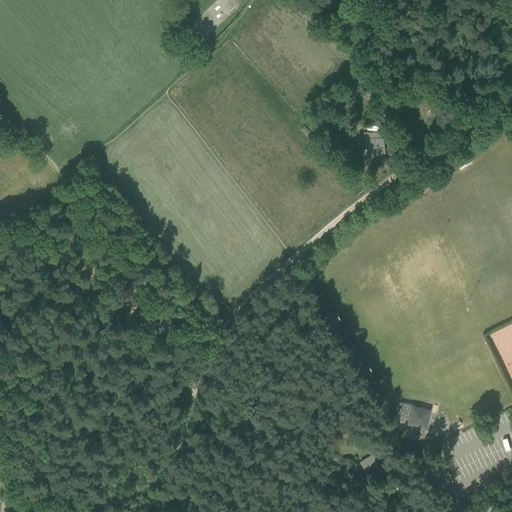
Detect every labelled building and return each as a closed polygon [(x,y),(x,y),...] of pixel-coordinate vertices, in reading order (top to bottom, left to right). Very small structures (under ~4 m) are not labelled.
[(415,104),(416,109),(417,119),(432,117),(430,103),(415,104)] [(305,125),(301,129),(306,134),(310,131),(305,125)] [(369,139),(369,144),(370,154),(385,153),(384,138),(369,139)] [(140,317),(148,331),(162,323),(154,309),(140,317)] [(427,415),(423,409),(424,409),(424,408),(423,408),(423,407),(422,407),(421,408),(413,406),(414,405),(399,402),(396,416),(397,417),(396,421),(404,422),(405,419),(410,420),(412,422),(408,437),(423,440),(426,425),(425,425),(427,417),(428,417),(428,416),(428,415),(427,415)] [(378,465),(372,456),(371,454),(363,460),(369,470),(378,465)]
